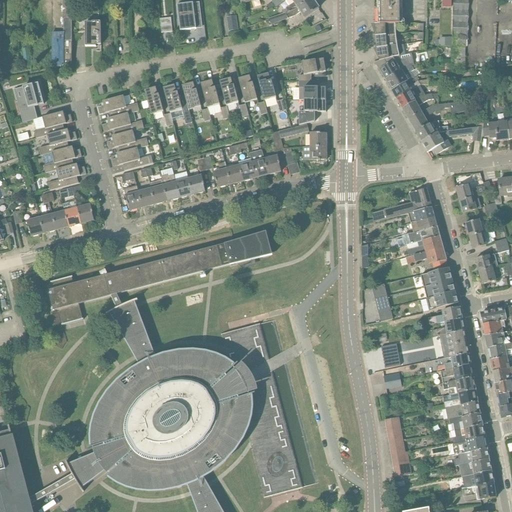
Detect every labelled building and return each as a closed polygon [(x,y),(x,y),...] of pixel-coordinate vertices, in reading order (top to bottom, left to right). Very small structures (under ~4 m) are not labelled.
[(52,69),(72,65),(71,0),(63,0),(63,19),(64,19),(64,33),(52,33),(52,54),(52,67),(52,69)] [(295,17),(301,13),(305,19),(319,9),(312,0),(311,0),(295,12),(269,21),(271,26),(295,17)] [(269,20),(269,21),(295,12),(311,0),(291,0),(294,4),(286,9),(288,13),(269,20)] [(276,8),(288,0),(273,0),(271,1),(276,8)] [(377,0),(378,11),(378,25),(396,25),(400,25),(400,11),(400,0),(377,0)] [(196,27),(202,26),(200,7),(193,8),(193,4),(177,6),(180,31),(196,29),(196,27)] [(229,32),(238,30),(236,16),(227,18),(229,32)] [(160,20),(161,34),(172,33),(171,19),(160,20)] [(93,23),(85,23),(86,48),(96,47),(96,46),(101,46),(101,22),(93,22),(93,23)] [(376,37),(396,36),(396,28),(396,25),(378,25),(375,25),(375,30),(376,30),(376,37)] [(378,49),(398,47),(396,39),(396,36),(376,37),(375,37),(376,42),(377,42),(378,49)] [(440,41),(440,47),(453,47),(453,38),(440,38),(440,41)] [(379,62),(393,59),(400,57),(398,47),(378,49),(377,49),(378,54),(379,54),(380,61),(379,61),(379,62)] [(465,47),(453,47),(452,73),(465,72),(465,47)] [(375,63),(385,81),(410,67),(406,61),(398,66),(395,61),(393,59),(379,62),(375,63)] [(311,75),(326,72),(323,60),(309,62),(303,61),(303,62),(303,64),(302,64),(304,76),(299,77),(299,82),(311,82),(311,75)] [(391,91),(409,81),(406,76),(418,69),(416,66),(410,67),(385,81),(391,91)] [(270,82),(268,74),(257,77),(264,102),(276,98),(272,82),(270,82)] [(250,77),(239,80),(245,104),(257,101),(253,84),(252,84),(250,77)] [(397,100),(421,86),(426,85),(427,85),(427,81),(418,82),(418,77),(415,77),(409,81),(391,91),(397,100)] [(226,106),(239,103),(234,86),(233,86),(231,79),(220,82),(226,106)] [(207,109),(220,105),(215,88),(214,89),(212,81),(201,84),(207,109)] [(304,101),(326,101),(326,88),(311,88),(311,82),(299,82),(299,89),(304,89),(304,101)] [(23,124),(38,120),(34,107),(44,105),(38,84),(20,89),(24,101),(17,102),(23,124)] [(189,111),(201,108),(196,91),(195,91),(193,84),(182,86),(185,98),(189,111)] [(182,110),(183,113),(186,125),(192,123),(189,112),(189,111),(185,98),(179,100),(178,93),(176,93),(174,86),(163,89),(170,113),(182,110)] [(397,100),(402,110),(423,98),(426,96),(421,86),(397,100)] [(151,115),(163,112),(159,95),(158,96),(156,88),(145,91),(151,115)] [(409,121),(422,113),(418,107),(428,101),(433,100),(438,99),(437,95),(432,95),(426,96),(423,98),(402,110),(409,121)] [(110,119),(139,111),(137,104),(126,107),(123,97),(103,102),(104,107),(98,108),(100,116),(109,113),(110,119)] [(280,113),(286,112),(283,100),(277,102),(280,113)] [(299,113),(299,126),(311,123),(312,123),(312,113),(326,113),(326,101),(304,101),(304,113),(299,113)] [(261,116),(268,114),(264,102),(258,104),(261,116)] [(416,133),(429,125),(425,118),(435,113),(436,114),(443,110),(451,109),(451,115),(473,111),(472,102),(434,106),(422,113),(409,121),(416,133)] [(242,118),(249,116),(246,105),(239,106),(242,118)] [(223,120),(230,119),(227,107),(220,109),(223,120)] [(205,123),(211,121),(208,109),(202,111),(205,123)] [(115,136),(144,129),(142,122),(131,125),(128,115),(139,112),(139,111),(110,119),(107,120),(109,124),(102,126),(104,133),(114,131),(115,136)] [(36,139),(65,131),(63,125),(72,123),(71,116),(64,117),(63,113),(42,118),(45,129),(34,132),(36,139)] [(167,127),(174,126),(170,114),(164,116),(167,127)] [(509,141),(509,140),(507,122),(489,124),(489,121),(484,122),(483,128),(482,138),(490,137),(490,140),(496,139),(496,142),(509,141)] [(416,133),(422,143),(437,134),(437,132),(449,132),(448,127),(440,128),(439,127),(434,130),(431,124),(429,125),(416,133)] [(279,133),(281,140),(309,132),(307,125),(279,133)] [(449,132),(446,132),(446,138),(474,135),(473,142),(481,143),(482,138),(483,128),(449,132)] [(120,154),(148,146),(146,139),(136,142),(133,132),(144,129),(115,136),(112,137),(113,142),(107,143),(109,150),(118,148),(120,154)] [(41,156),(69,148),(68,143),(77,140),(75,133),(69,135),(68,130),(65,131),(36,139),(47,136),(50,146),(39,149),(41,156)] [(17,135),(19,142),(28,139),(27,133),(17,135)] [(281,140),(279,133),(272,134),(277,154),(284,152),(281,140)] [(444,143),(438,133),(437,134),(422,143),(428,153),(433,150),(436,155),(451,147),(448,141),(444,143)] [(310,148),(327,147),(327,134),(320,134),(310,134),(310,148)] [(124,172),(153,164),(151,156),(140,159),(138,150),(148,147),(148,146),(120,154),(117,155),(118,159),(112,161),(113,168),(123,165),(124,172)] [(327,147),(310,148),(310,161),(321,161),(327,161),(327,147)] [(45,173),(74,166),(72,160),(82,158),(80,150),(74,152),(73,148),(69,148),(41,156),(41,157),(52,154),(54,164),(43,167),(45,173)] [(292,153),(285,154),(288,166),(295,164),(292,153)] [(265,159),(269,176),(281,172),(279,165),(280,165),(278,156),(265,159)] [(207,171),(213,170),(210,158),(204,159),(207,171)] [(200,173),(207,171),(204,159),(197,161),(200,173)] [(256,179),(269,176),(265,159),(252,163),(256,179)] [(231,185),(227,169),(225,163),(219,165),(220,171),(213,173),(216,183),(217,183),(218,189),(231,185)] [(244,182),(256,179),(252,163),(239,166),(244,182)] [(50,191),(79,184),(77,177),(86,175),(84,168),(78,169),(77,165),(74,166),(45,173),(45,174),(56,171),(59,181),(48,184),(50,191)] [(231,185),(244,182),(239,166),(227,169),(231,185)] [(123,183),(135,180),(133,173),(122,176),(123,183)] [(168,202),(180,199),(176,183),(170,184),(168,175),(161,177),(163,186),(168,202)] [(189,179),(193,196),(206,192),(204,186),(205,186),(202,176),(189,179)] [(180,199),(193,196),(189,179),(176,183),(180,199)] [(501,198),(511,196),(511,179),(498,181),(500,193),(493,194),(495,204),(496,206),(502,205),(501,198)] [(487,196),(493,194),(489,182),(483,184),(487,196)] [(459,201),(473,198),(469,185),(456,189),(459,201)] [(74,196),(86,193),(84,186),(73,189),(74,196)] [(156,206),(168,202),(163,186),(151,189),(156,206)] [(143,209),(139,192),(137,187),(124,191),(126,196),(125,196),(128,206),(129,206),(130,212),(143,209)] [(143,209),(156,206),(151,189),(139,192),(143,209)] [(414,213),(431,209),(426,190),(409,194),(412,204),(372,214),(375,224),(384,221),(399,217),(414,213)] [(463,214),(477,210),(473,198),(459,201),(463,214)] [(69,228),(82,225),(77,209),(71,210),(69,203),(63,205),(64,212),(69,228)] [(486,213),(497,210),(496,206),(495,204),(484,207),(486,213)] [(77,209),(82,225),(94,221),(92,214),(93,213),(91,205),(77,209)] [(411,225),(434,218),(431,209),(414,213),(415,218),(410,219),(411,225)] [(497,210),(486,213),(487,219),(499,215),(497,210)] [(16,225),(23,224),(20,212),(13,213),(16,225)] [(57,231),(69,228),(64,212),(53,215),(57,231)] [(44,235),(57,231),(53,215),(40,218),(44,235)] [(31,238),(44,235),(40,218),(26,222),(29,232),(30,232),(31,238)] [(413,234),(437,228),(434,218),(411,225),(413,234)] [(469,237),(483,233),(480,220),(466,224),(469,237)] [(11,223),(8,224),(6,226),(8,235),(14,234),(11,223)] [(418,244),(439,238),(437,228),(413,234),(404,237),(407,246),(418,244)] [(473,250),(487,246),(483,233),(469,237),(473,250)] [(73,277),(51,283),(51,284),(52,284),(63,325),(62,325),(62,326),(83,320),(84,320),(83,319),(82,319),(78,304),(111,296),(116,309),(106,315),(107,316),(109,314),(111,317),(135,358),(140,368),(134,372),(125,378),(119,383),(124,388),(115,399),(108,409),(103,420),(101,429),(100,437),(100,445),(104,444),(106,449),(85,458),(68,465),(67,462),(66,462),(68,468),(71,474),(72,474),(74,479),(77,485),(80,489),(83,493),(84,492),(82,489),(96,479),(115,465),(117,469),(115,472),(116,472),(122,476),(130,480),(139,482),(150,483),(163,483),(176,480),(178,487),(187,484),(191,495),(196,511),(223,511),(209,486),(203,476),(215,469),(219,465),(224,461),(219,456),(228,446),(236,435),(241,425),(243,416),(251,447),(264,498),(303,488),(302,488),(302,487),(270,366),(260,325),(260,324),(241,329),(221,335),(225,351),(230,369),(228,373),(221,368),(214,365),(204,362),(193,361),(180,361),(167,364),(165,357),(157,360),(153,350),(136,306),(135,302),(138,301),(137,300),(122,306),(117,294),(181,278),(212,270),(230,265),(254,258),(263,256),(258,237),(234,244),(225,246),(73,286),(71,278),(73,278),(73,277)] [(409,258),(443,249),(439,238),(418,244),(419,248),(407,251),(409,258)] [(496,249),(508,246),(506,240),(495,243),(496,249)] [(510,256),(511,256),(511,249),(509,250),(508,246),(496,249),(498,254),(509,252),(510,256)] [(443,249),(409,258),(400,260),(402,267),(427,260),(429,266),(432,265),(434,273),(448,269),(443,249)] [(479,272),(492,269),(489,256),(475,259),(479,272)] [(421,276),(424,288),(451,281),(448,269),(434,273),(421,276)] [(492,269),(479,272),(482,285),(496,282),(492,269)] [(451,281),(424,288),(427,300),(454,293),(454,292),(451,281)] [(384,285),(372,288),(375,300),(387,297),(384,285)] [(454,293),(427,300),(430,312),(457,305),(454,293)] [(387,297),(375,300),(377,312),(390,308),(387,297)] [(390,308),(377,312),(380,322),(392,319),(390,308)] [(438,325),(462,321),(460,308),(442,312),(443,316),(428,319),(428,320),(424,321),(425,327),(430,326),(430,327),(438,325)] [(504,322),(507,321),(505,311),(482,315),(484,326),(504,322)] [(441,337),(465,332),(462,321),(438,325),(439,331),(431,332),(433,338),(441,337)] [(487,337),(506,333),(505,328),(504,322),(484,326),(487,337)] [(489,349),(511,344),(511,331),(506,333),(487,337),(489,349)] [(442,348),(467,343),(465,332),(441,337),(442,348)] [(374,337),(375,344),(388,341),(386,334),(374,337)] [(444,359),(469,354),(467,343),(442,348),(444,359)] [(491,361),(508,358),(511,357),(511,344),(489,349),(491,361)] [(397,345),(381,348),(385,369),(401,366),(397,345)] [(440,372),(471,366),(469,354),(444,359),(439,361),(440,367),(436,368),(437,373),(440,372)] [(494,373),(511,369),(511,361),(508,362),(508,358),(491,361),(494,373)] [(443,384),(473,378),(471,366),(440,372),(442,380),(442,379),(443,384)] [(496,384),(511,380),(511,379),(511,376),(511,375),(511,369),(494,373),(496,384)] [(385,384),(401,381),(400,374),(384,377),(385,384)] [(458,395),(476,391),(475,385),(473,378),(443,384),(444,391),(449,390),(450,396),(458,395)] [(498,397),(511,394),(511,380),(496,384),(498,397)] [(386,390),(402,387),(401,381),(385,384),(386,390)] [(445,409),(478,403),(476,391),(458,395),(459,400),(444,403),(445,409)] [(500,407),(511,404),(511,394),(498,397),(500,407)] [(450,420),(480,414),(478,403),(445,409),(447,421),(450,420)] [(426,412),(434,410),(433,404),(425,405),(426,412)] [(511,404),(500,407),(502,418),(511,416),(511,404)] [(455,432),(483,426),(480,414),(450,420),(451,425),(454,425),(455,432)] [(387,432),(401,430),(399,418),(385,421),(387,432)] [(466,442),(485,438),(483,426),(455,432),(456,439),(452,439),(454,444),(458,443),(466,442)] [(389,444),(403,441),(401,430),(387,432),(389,444)] [(0,511),(33,511),(32,508),(30,509),(29,507),(29,505),(28,500),(27,498),(29,498),(25,481),(24,481),(11,431),(0,433),(0,511)] [(466,442),(458,443),(461,455),(487,450),(485,438),(466,442)] [(391,456),(406,453),(403,441),(389,444),(391,456)] [(459,466),(489,461),(487,450),(461,455),(458,456),(458,459),(453,460),(455,467),(459,466)] [(406,453),(391,456),(393,467),(410,464),(408,453),(406,453)] [(462,477),(491,472),(489,461),(459,466),(461,477),(462,477)] [(395,478),(412,475),(410,464),(393,467),(395,478)] [(477,487),(494,484),(491,472),(462,477),(464,489),(477,487)] [(49,487),(28,500),(29,505),(52,492),(74,479),(72,474),(71,474),(49,487)] [(479,501),(496,498),(494,484),(477,488),(479,501)]
